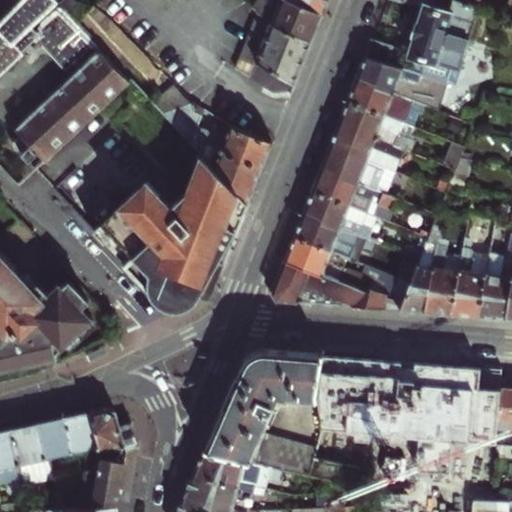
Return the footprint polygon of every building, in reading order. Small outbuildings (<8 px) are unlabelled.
[(0,74),(23,54),(32,54),(57,81),(98,44),(85,30),(79,24),(61,5),(56,0),(21,0),(0,21),(0,74)] [(72,0),(65,0),(61,5),(79,24),(87,15),(72,0)] [(256,0),(252,7),(270,24),(311,41),(318,25),(322,14),(316,12),(305,0),(256,0)] [(305,0),(316,12),(322,14),(327,0),(305,0)] [(424,59),(420,74),(445,81),(446,82),(454,84),(467,39),(472,37),(474,27),(472,24),(476,7),(453,0),(395,0),(410,5),(411,4),(423,6),(416,32),(409,55),(424,59)] [(511,0),(505,0),(500,14),(511,17),(511,0)] [(85,30),(104,12),(98,6),(79,24),(85,30)] [(236,68),(273,91),(291,91),(296,80),(303,61),(311,41),(270,24),(252,7),(252,6),(247,11),(255,18),(236,68)] [(396,48),(370,40),(364,57),(396,67),(398,61),(393,59),(396,48)] [(44,160),(133,80),(103,50),(16,130),(44,160)] [(446,82),(445,81),(420,74),(396,67),(364,57),(360,66),(356,76),(375,83),(374,88),(392,95),(393,93),(420,104),(438,111),(446,82)] [(375,83),(356,76),(351,88),(346,101),(401,122),(408,106),(418,110),(420,104),(393,93),(392,95),(374,88),(375,83)] [(179,131),(202,154),(247,202),(256,180),(261,167),(200,143),(205,130),(196,127),(201,115),(195,113),(197,106),(196,105),(190,100),(179,131)] [(342,111),(338,121),(357,129),(355,133),(374,141),(375,138),(392,145),(408,151),(413,140),(407,138),(397,134),(401,122),(346,101),(342,111)] [(408,106),(401,122),(411,126),(418,110),(408,106)] [(357,129),(338,121),(333,135),(329,146),(383,168),(392,145),(375,138),(374,141),(355,133),(357,129)] [(397,134),(407,138),(412,126),(411,126),(401,122),(397,134)] [(225,138),(205,130),(200,143),(261,167),(266,155),(271,142),(230,126),(225,138)] [(454,169),(463,147),(451,142),(442,165),(454,169)] [(325,154),(320,166),(340,174),(338,178),(357,186),(357,183),(382,193),(384,189),(388,190),(395,172),(383,168),(329,146),(325,154)] [(214,287),(216,281),(219,274),(233,237),(247,202),(202,154),(188,190),(169,206),(147,181),(93,230),(130,271),(138,279),(137,280),(143,287),(151,280),(150,284),(150,289),(150,293),(151,294),(156,298),(161,301),(166,303),(173,305),(182,305),(191,303),(192,303),(194,299),(200,283),(214,287)] [(315,179),(311,191),(366,213),(372,215),(377,203),(391,209),(395,198),(382,193),(357,183),(357,186),(338,178),(340,174),(320,166),(315,179)] [(455,198),(460,184),(449,182),(445,192),(444,193),(455,198)] [(307,202),(302,212),(321,219),(319,224),(338,231),(340,229),(357,236),(366,213),(311,191),(307,202)] [(347,258),(356,262),(360,250),(371,254),(375,243),(363,238),(357,236),(340,229),(338,231),(319,224),(321,219),(302,212),(297,226),(293,237),(347,258)] [(366,213),(357,236),(363,238),(372,215),(366,213)] [(461,257),(451,315),(465,316),(477,317),(488,254),(473,251),(471,248),(469,247),(469,243),(474,244),(479,215),(469,213),(461,257)] [(441,227),(432,224),(427,237),(424,243),(435,247),(435,243),(431,242),(433,237),(437,238),(441,227)] [(504,319),(511,274),(511,225),(507,251),(503,254),(489,251),(488,254),(477,317),(492,318),(504,319)] [(424,243),(427,237),(421,235),(416,247),(422,249),(424,243)] [(343,269),(347,258),(293,237),(288,249),(283,261),(320,276),(321,274),(368,293),(370,288),(389,295),(395,277),(394,277),(370,267),(365,278),(343,269)] [(448,243),(437,238),(433,237),(431,242),(435,243),(446,248),(448,243)] [(413,312),(424,313),(435,247),(424,243),(422,249),(420,255),(418,260),(409,283),(399,311),(413,312)] [(435,247),(424,313),(440,314),(451,315),(461,257),(445,256),(446,248),(435,243),(435,247)] [(418,260),(420,255),(403,248),(401,253),(403,254),(418,260)] [(403,254),(394,277),(395,277),(409,283),(418,260),(403,254)] [(320,276),(283,261),(276,278),(270,294),(276,302),(399,311),(409,283),(395,277),(389,295),(379,292),(370,288),(368,293),(321,274),(320,276)] [(0,371),(35,364),(39,364),(38,359),(78,321),(67,308),(74,302),(55,283),(49,290),(46,286),(35,296),(21,282),(16,287),(0,269),(0,371)] [(224,408),(205,451),(281,470),(371,487),(371,478),(372,470),(312,458),(315,446),(260,433),(277,396),(316,398),(318,384),(322,354),(263,349),(246,359),(224,408)] [(496,443),(511,444),(511,390),(501,389),(496,443)] [(115,412),(101,408),(99,408),(89,410),(98,446),(99,450),(102,449),(99,456),(124,460),(126,450),(138,446),(134,432),(130,422),(119,425),(115,412)] [(98,446),(89,410),(76,413),(63,416),(71,452),(98,446)] [(47,420),(35,423),(44,458),(71,452),(63,416),(47,420)] [(44,458),(35,423),(22,426),(9,429),(18,464),(44,458)] [(21,475),(18,464),(9,429),(0,431),(0,485),(22,479),(21,475)] [(281,470),(205,451),(200,461),(194,475),(236,486),(238,482),(254,486),(256,476),(268,479),(278,482),(281,470)] [(458,456),(394,455),(393,480),(458,482),(458,456)] [(51,476),(56,489),(82,483),(78,507),(116,505),(120,480),(124,460),(99,456),(99,459),(93,463),(91,466),(82,469),(76,470),(67,472),(51,476)] [(44,458),(18,464),(21,475),(48,468),(44,458)] [(236,486),(194,475),(185,496),(177,511),(214,511),(226,511),(236,511),(248,511),(254,486),(238,482),(236,486)] [(265,489),(268,479),(256,476),(254,486),(258,487),(264,489),(265,489)] [(65,509),(61,498),(27,502),(30,511),(46,510),(65,509)] [(322,499),(311,498),(313,508),(323,507),(322,499)] [(0,504),(1,507),(1,511),(19,511),(30,511),(27,502),(0,503),(0,504)]
